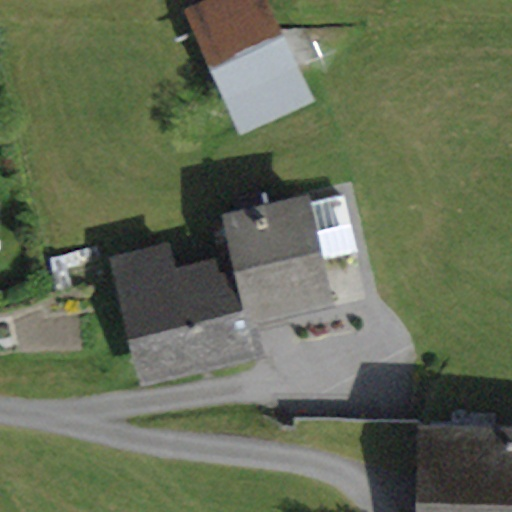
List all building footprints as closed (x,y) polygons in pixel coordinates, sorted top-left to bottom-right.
[(306,100),(262,0),(213,0),(193,9),(245,127),(306,100)] [(342,196),(304,205),(318,261),(355,253),(342,196)] [(277,307),(325,296),(318,261),(304,205),(231,222),(243,273),(214,280),(210,262),(171,272),(166,248),(126,257),(132,282),(119,285),(122,300),(134,297),(150,367),(207,353),(258,342),(254,326),(251,313),(268,309),(277,307)] [(254,326),(280,320),(277,307),(268,309),(251,313),(254,326)] [(511,511),(511,437),(428,435),(425,511),(511,511)]
